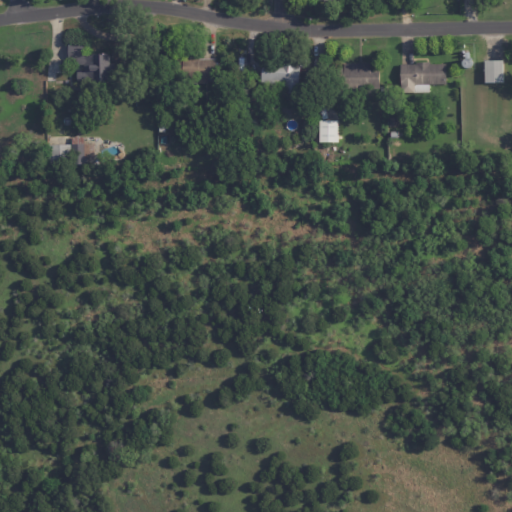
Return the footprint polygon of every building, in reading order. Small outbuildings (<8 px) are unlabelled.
[(117,67),(117,72),(111,72),(112,82),(95,83),(94,71),(87,71),(87,64),(76,64),(76,59),(71,59),(70,44),(86,43),(87,55),(111,54),(111,65),(117,65),(117,67)] [(296,95),(282,93),(283,86),(258,83),(261,60),(276,62),(277,57),(301,61),(296,95)] [(207,59),(221,60),(220,80),(190,79),(190,80),(177,80),(177,60),(187,60),(187,59),(207,59)] [(484,62),(484,61),(503,60),(503,83),(484,83),(484,62)] [(399,65),(415,65),(415,63),(429,63),(429,64),(445,64),(445,85),(428,85),(428,93),(409,93),(409,85),(399,85),(399,65)] [(331,99),(331,68),(344,68),(344,64),(370,64),(370,68),(379,68),(379,90),(360,90),(360,99),(331,99)] [(246,95),(237,94),(238,79),(248,80),(246,95)] [(389,118),(397,118),(397,129),(389,129),(389,118)] [(319,121),(338,121),(337,142),(319,142),(319,121)] [(50,146),(74,145),(74,138),(84,137),(84,136),(86,136),(86,138),(87,138),(88,144),(90,144),(90,165),(55,166),(55,168),(51,168),(50,146)] [(318,147),(329,148),(329,151),(326,151),(326,156),(317,156),(318,147)] [(38,169),(26,170),(26,164),(31,164),(31,158),(38,158),(38,169)]
